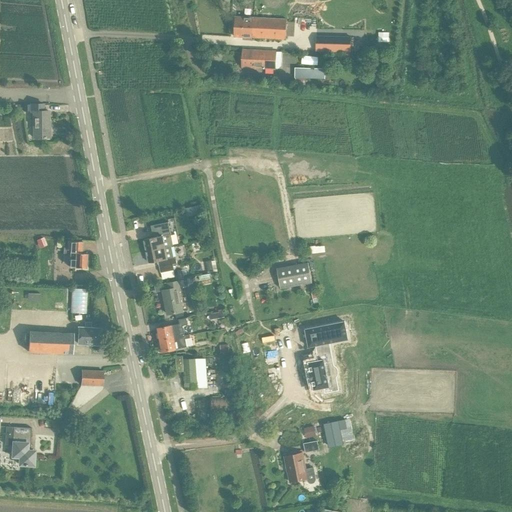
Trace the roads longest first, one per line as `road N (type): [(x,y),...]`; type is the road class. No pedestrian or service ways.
road 1 (secondary): [(163,511),(61,0)]
road 2 (track): [(207,164),(222,251),(244,281),(252,320)]
